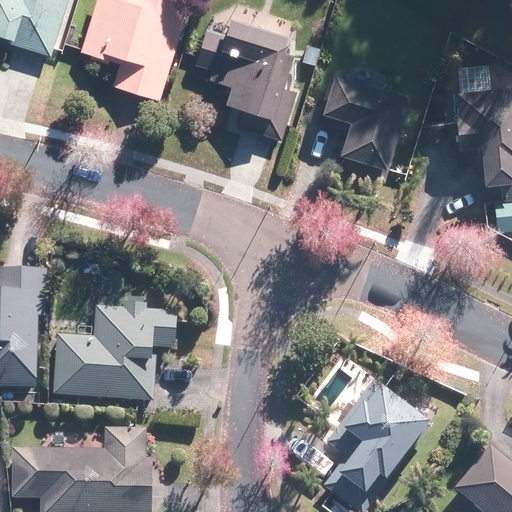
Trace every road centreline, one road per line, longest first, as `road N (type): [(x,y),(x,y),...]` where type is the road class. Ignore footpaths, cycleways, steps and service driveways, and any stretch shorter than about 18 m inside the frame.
road 1 (residential): [(0,158),(283,247)]
road 2 (residential): [(248,511),(244,404),(283,247)]
road 3 (residential): [(283,247),(511,346)]
